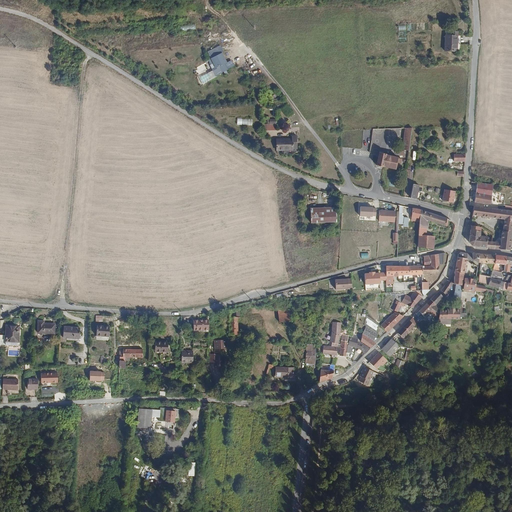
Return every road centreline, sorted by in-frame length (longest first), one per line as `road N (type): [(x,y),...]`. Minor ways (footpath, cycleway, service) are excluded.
road 1 (unclassified): [(23,303),(194,313),(455,247)]
road 2 (residential): [(0,406),(127,399),(281,404),(308,396)]
road 3 (unclassified): [(237,145),(48,25),(0,8)]
road 4 (track): [(90,53),(61,307)]
road 5 (residential): [(462,218),(302,178),(237,145)]
road 6 (unclassified): [(462,218),(475,0)]
road 7 (track): [(206,0),(342,170)]
road 8 (unclassified): [(308,396),(356,368),(443,278),(455,247)]
